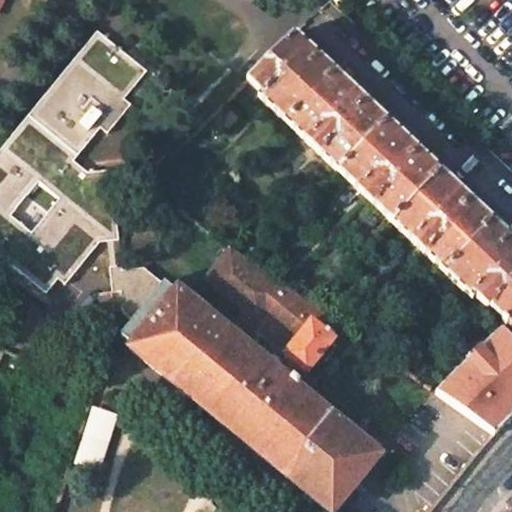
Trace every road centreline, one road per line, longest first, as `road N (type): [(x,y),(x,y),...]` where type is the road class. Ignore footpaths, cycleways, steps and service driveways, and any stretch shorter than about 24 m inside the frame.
road 1 (residential): [(511,214),(316,28)]
road 2 (unknown): [(423,0),(511,93)]
